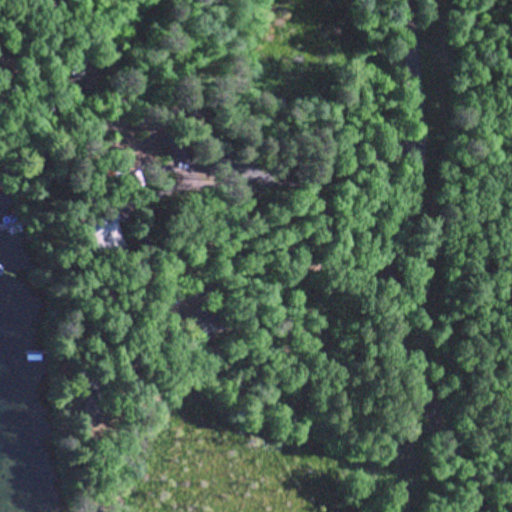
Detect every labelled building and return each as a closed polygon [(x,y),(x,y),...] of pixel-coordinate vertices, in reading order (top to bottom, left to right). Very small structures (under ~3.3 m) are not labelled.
[(6,3),(9,0),(18,0),(25,7),(16,14),(12,9),(7,4),(6,3)] [(0,40),(1,39),(16,52),(13,55),(22,63),(5,83),(0,78),(0,40)] [(70,61),(89,48),(101,65),(86,75),(87,76),(84,79),(83,78),(82,78),(70,61)] [(190,155),(175,162),(170,151),(173,150),(167,138),(180,132),(190,155)] [(152,150),(135,155),(131,144),(149,138),(152,150)] [(39,149),(49,148),(51,161),(38,163),(39,172),(24,175),(21,156),(39,152),(39,149)] [(131,174),(134,182),(124,186),(121,178),(131,174)] [(118,208),(121,218),(117,219),(126,244),(98,254),(94,243),(93,243),(92,241),(85,221),(86,220),(118,208)] [(188,329),(200,305),(231,320),(226,331),(221,328),(216,325),(209,339),(188,329)] [(73,385),(78,371),(109,383),(92,426),(77,420),(81,412),(76,411),(84,390),(73,385)]
